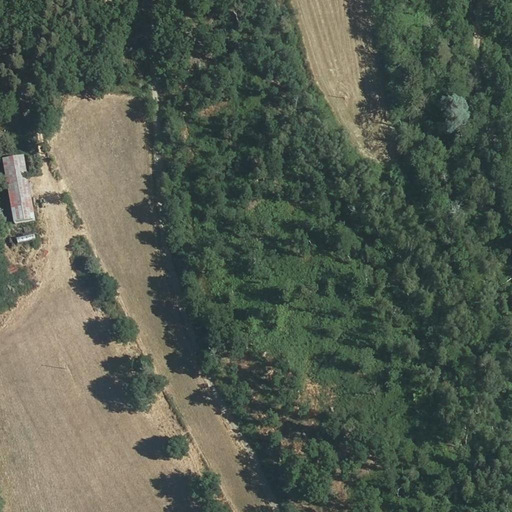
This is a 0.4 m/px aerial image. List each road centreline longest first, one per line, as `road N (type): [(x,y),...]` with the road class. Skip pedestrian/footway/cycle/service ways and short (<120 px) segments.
road 1 (track): [(149,0),(170,267),(196,339),(284,511)]
road 2 (track): [(511,181),(485,114),(482,0)]
